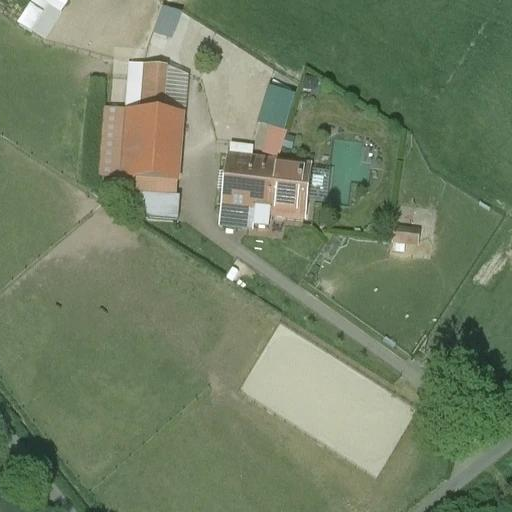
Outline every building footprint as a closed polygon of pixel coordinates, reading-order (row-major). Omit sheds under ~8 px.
[(164,3),(154,31),(173,38),(183,10),(164,3)] [(61,15),(42,8),(32,36),(52,43),(61,15)] [(130,67),(127,111),(166,115),(170,71),(130,67)] [(274,134),(284,137),(292,110),(271,104),(266,124),(276,127),(274,134)] [(166,115),(127,111),(121,175),(176,180),(181,116),(166,115)] [(310,164),(226,154),(222,209),(265,214),(306,219),(310,164)] [(265,214),(222,209),(221,224),(264,229),(265,214)] [(396,231),(393,250),(420,255),(423,236),(396,231)]
